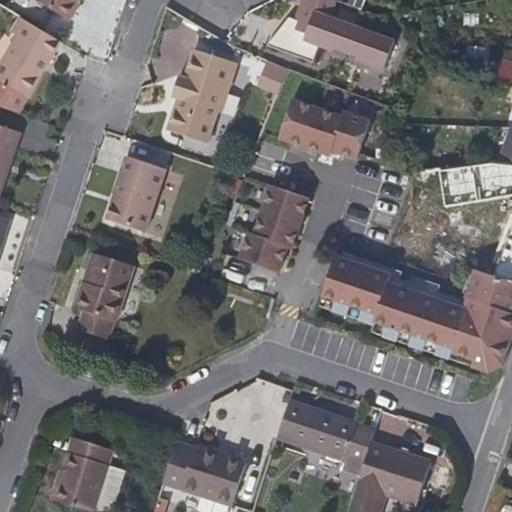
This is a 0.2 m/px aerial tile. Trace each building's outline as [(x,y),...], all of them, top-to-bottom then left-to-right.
[(62,24),(76,0),(30,0),(29,4),(62,24)] [(37,79),(30,76),(38,60),(50,58),(57,46),(12,19),(4,36),(10,39),(0,56),(0,89),(23,103),(37,79)] [(204,145),(213,116),(219,94),(226,97),(236,66),(190,52),(181,79),(175,77),(168,97),(173,100),(180,102),(174,120),(167,118),(162,131),(204,145)] [(37,79),(50,58),(38,60),(30,76),(37,79)] [(219,118),(226,97),(219,94),(213,116),(219,118)] [(174,120),(180,102),(173,100),(167,118),(174,120)] [(341,122),(294,105),(280,143),(329,161),(331,156),(356,165),(370,127),(343,117),(341,122)] [(511,162),(511,130),(496,124),(485,153),(467,150),(465,159),(483,160),(511,163),(511,162)] [(0,166),(13,129),(0,125),(0,166)] [(140,233),(161,175),(119,159),(106,193),(108,196),(100,218),(140,233)] [(511,162),(511,163),(483,160),(465,159),(457,160),(450,162),(434,166),(411,169),(411,196),(403,211),(416,211),(435,210),(448,207),(466,203),(487,199),(503,198),(511,198),(511,162)] [(307,203),(269,189),(251,237),(246,236),(236,262),(274,276),(283,252),(288,254),(307,203)] [(511,281),(511,216),(505,232),(494,262),(490,275),(501,278),(511,281)] [(494,262),(505,232),(495,228),(485,257),(494,262)] [(362,263),(334,252),(320,292),(333,296),(329,306),(344,311),(348,302),(362,263)] [(119,330),(140,269),(94,254),(75,316),(86,320),(79,340),(106,348),(113,329),(119,330)] [(362,263),(348,302),(360,306),(356,316),(370,321),(372,319),(386,280),(388,272),(362,263)] [(511,295),(511,281),(501,278),(490,275),(471,269),(467,281),(471,282),(511,295)] [(386,280),(372,319),(383,323),(379,333),(393,338),(397,328),(411,289),(386,280)] [(511,295),(471,282),(466,300),(483,307),(481,314),(494,319),(496,311),(511,317),(511,295)] [(423,337),(437,299),(411,289),(397,328),(409,332),(405,342),(419,347),(423,337)] [(449,347),(463,308),(437,299),(423,337),(435,342),(432,352),(445,357),(449,347)] [(466,300),(463,308),(449,347),(472,355),(468,365),(484,371),(498,365),(511,326),(511,317),(496,311),(494,319),(481,314),(483,307),(466,300)] [(293,441),(306,400),(286,393),(273,433),(293,441)] [(360,464),(369,436),(373,424),(344,413),(306,400),(293,441),(338,456),(360,464)] [(75,511),(82,511),(106,443),(61,430),(38,500),(75,511)] [(413,502),(427,456),(369,436),(360,464),(354,483),(413,502)] [(198,511),(223,511),(235,473),(166,452),(152,498),(198,511)]
